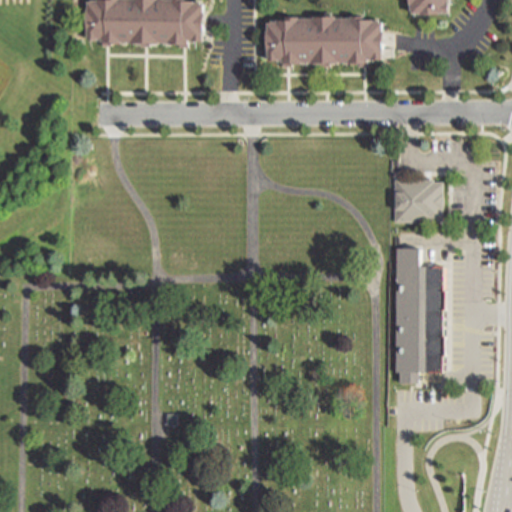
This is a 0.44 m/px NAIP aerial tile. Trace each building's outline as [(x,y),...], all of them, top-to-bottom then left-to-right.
[(88,4),(87,41),(98,41),(98,43),(104,43),(104,48),(113,48),(113,45),(142,45),(142,48),(152,48),(152,45),(181,45),(181,48),(191,48),(191,44),(196,44),(196,42),(205,42),(205,41),(213,41),(213,31),(205,31),(205,22),(205,5),(202,5),(202,3),(196,3),(196,2),(186,2),(186,0),(109,0),(109,1),(92,1),(92,4),(88,4)] [(415,16),(453,16),(452,5),(454,5),(454,0),(412,0),(412,12),(415,12),(415,16)] [(268,24),(268,62),(278,62),(278,63),(284,63),(285,68),(294,68),(294,65),(323,65),(323,68),(333,68),(333,64),(362,64),(362,67),(371,67),(371,63),(377,63),(377,61),(386,61),(385,59),(396,59),(396,50),(385,50),(385,40),(385,24),(382,24),(382,22),(376,22),(376,21),(366,21),(366,17),(289,18),(289,21),(272,22),(272,24),(268,24)] [(397,181),(397,223),(435,223),(435,222),(446,222),(446,183),(436,183),(436,181),(397,181)] [(399,250),(423,251),(423,267),(447,267),(446,373),(422,373),(422,383),(398,383),(399,250)]
